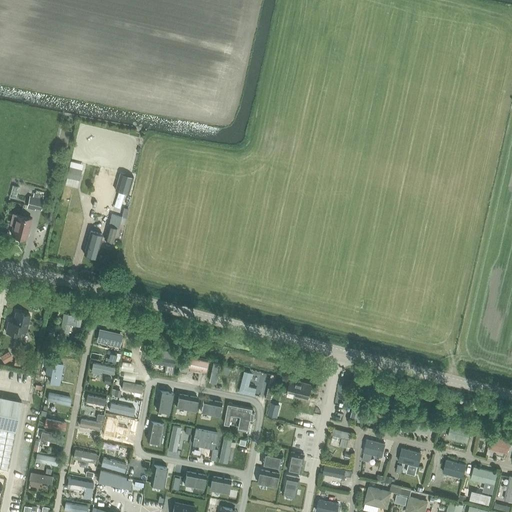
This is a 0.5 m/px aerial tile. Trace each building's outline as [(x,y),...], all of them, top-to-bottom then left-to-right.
[(79,169),(69,166),(66,177),(76,179),(79,169)] [(28,196),(26,206),(40,208),(42,198),(41,198),(42,194),(34,192),(33,197),(28,196)] [(104,238),(113,241),(117,227),(118,228),(119,223),(124,224),(128,208),(124,207),(121,216),(112,214),(104,238)] [(17,214),(12,233),(27,237),(32,218),(17,214)] [(103,234),(91,231),(85,254),(97,257),(103,234)] [(9,321),(6,332),(21,335),(22,330),(27,331),(31,314),(16,311),(14,322),(9,321)] [(287,394),(307,399),(311,384),(291,379),(287,394)] [(0,467),(7,469),(21,400),(0,396),(0,467)] [(228,404),(224,424),(230,425),(232,415),(240,417),(238,428),(249,430),(251,419),(252,412),(253,408),(228,404)] [(431,421),(404,414),(401,427),(427,434),(431,421)] [(37,427),(32,449),(64,456),(68,433),(37,427)] [(385,444),(366,439),(363,450),(382,455),(385,444)] [(418,454),(398,449),(395,460),(415,465),(418,454)] [(301,472),(304,455),(291,452),(287,469),(301,472)] [(464,466),(446,462),(444,472),(461,476),(464,466)] [(344,469),(324,466),(322,477),(343,479),(344,469)] [(495,473),(470,467),(467,480),(492,486),(495,473)] [(511,477),(507,476),(501,500),(511,502),(511,477)] [(384,495),(365,491),(363,505),(381,509),(384,495)] [(420,511),(422,504),(404,500),(401,511),(420,511)] [(335,511),(336,506),(316,503),(314,511),(335,511)]
